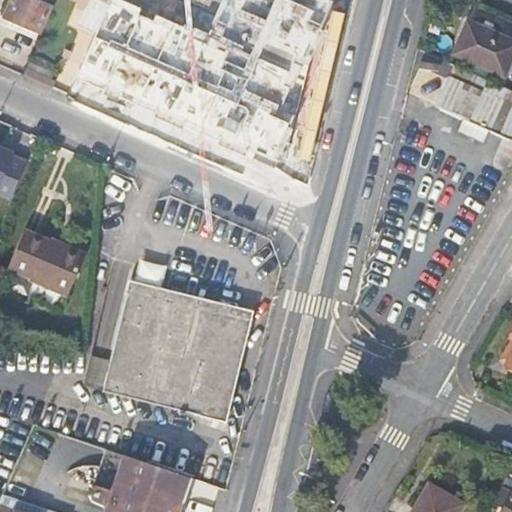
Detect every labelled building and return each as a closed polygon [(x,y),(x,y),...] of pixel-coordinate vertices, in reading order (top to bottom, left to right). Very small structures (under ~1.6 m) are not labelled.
[(11,0),(3,17),(39,33),(50,6),(39,1),(39,0),(11,0)] [(79,25),(96,32),(109,2),(106,1),(106,0),(72,0),(84,5),(78,20),(79,25)] [(113,0),(80,79),(284,169),(336,0),(113,0)] [(511,61),(511,41),(469,22),(454,54),(505,77),(511,61)] [(53,82),(25,70),(22,76),(40,84),(50,88),(53,82)] [(511,134),(511,103),(451,76),(436,106),(464,120),(458,134),(482,144),(488,131),(510,140),(511,134)] [(0,184),(14,154),(0,147),(0,184)] [(7,268),(68,294),(84,256),(23,229),(7,268)] [(103,390),(215,420),(240,316),(128,289),(103,390)] [(108,505),(105,511),(183,511),(194,479),(109,450),(94,492),(94,494),(94,496),(94,499),(96,500),(97,501),(98,502),(103,504),(108,505)] [(483,488),(497,497),(511,471),(497,464),(483,488)] [(459,511),(464,504),(430,484),(414,511),(459,511)] [(17,498),(3,493),(0,501),(13,507),(14,508),(17,498)] [(10,511),(13,507),(0,501),(0,511),(1,511),(10,511)]
